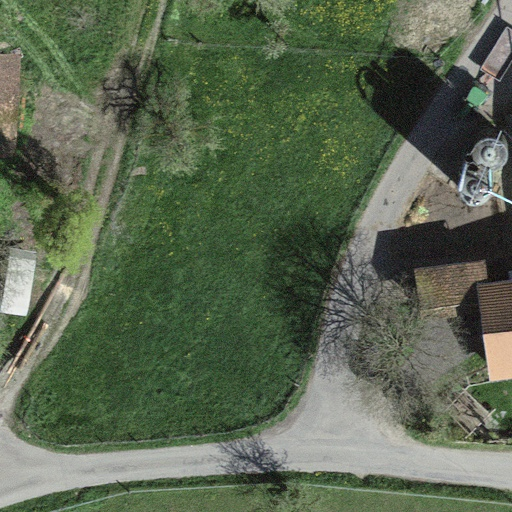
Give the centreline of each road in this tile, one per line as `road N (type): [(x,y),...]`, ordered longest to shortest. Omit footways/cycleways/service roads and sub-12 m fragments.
road 1 (unclassified): [(334,456),(340,342),(373,238),(511,12)]
road 2 (track): [(0,400),(66,277),(155,0)]
road 3 (unclassified): [(334,456),(87,470),(0,493)]
road 4 (unclassified): [(511,466),(334,456)]
